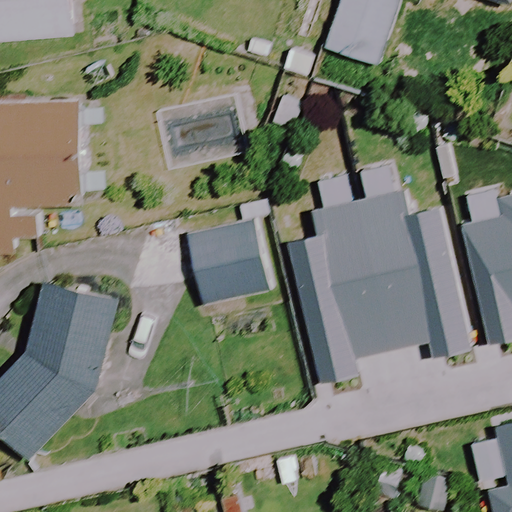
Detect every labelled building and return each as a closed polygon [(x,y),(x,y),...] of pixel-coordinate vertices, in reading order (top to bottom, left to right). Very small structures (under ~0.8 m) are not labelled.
[(0,0),(0,41),(78,36),(75,0),(0,0)] [(403,0),(347,0),(331,50),(382,67),(403,0)] [(86,205),(83,102),(0,104),(0,254),(18,253),(18,240),(38,239),(37,207),(86,205)] [(511,224),(487,230),(477,182),(339,211),(366,342),(430,329),(446,397),(511,381),(511,224)] [(242,206),(246,224),(193,235),(208,306),(276,292),(261,221),(275,218),(271,200),(242,206)] [(0,426),(35,460),(93,400),(124,303),(51,283),(31,356),(0,387),(0,426)] [(511,421),(509,410),(511,409),(511,393),(449,408),(463,468),(511,456),(511,421)]
